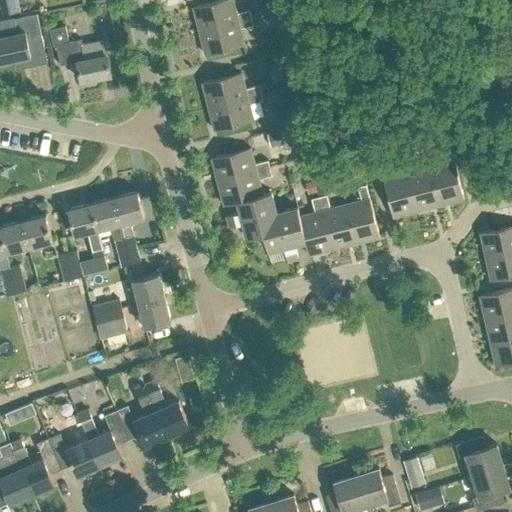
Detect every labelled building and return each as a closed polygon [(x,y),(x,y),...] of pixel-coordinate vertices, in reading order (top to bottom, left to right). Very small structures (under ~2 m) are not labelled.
[(222,0),(193,7),(199,31),(251,18),(249,10),(236,14),(232,0),(222,0)] [(37,13),(14,18),(17,32),(0,35),(0,62),(32,55),(28,39),(42,36),(37,13)] [(199,31),(205,55),(243,45),(239,29),(253,25),(251,18),(199,31)] [(60,65),(77,61),(82,81),(111,75),(104,39),(83,44),(82,39),(68,42),(65,26),(50,30),(53,46),(56,46),(60,65)] [(274,69),(277,83),(289,81),(285,66),(274,69)] [(202,83),(208,107),(261,93),(259,86),(245,89),(241,73),(202,83)] [(261,93),(208,107),(214,131),(253,121),(249,104),(262,101),(261,93)] [(298,105),(275,111),(279,125),(302,119),(298,105)] [(448,125),(433,128),(436,139),(450,135),(448,125)] [(257,149),(275,147),(273,133),(255,136),(257,149)] [(415,133),(401,137),(406,154),(420,150),(415,133)] [(388,155),(384,140),(374,143),(377,158),(388,155)] [(430,166),(440,204),(464,197),(450,146),(441,148),(445,162),(430,166)] [(212,158),(218,181),(270,168),(268,161),(255,164),(250,148),(212,158)] [(357,148),(345,151),(347,159),(359,157),(357,148)] [(403,158),(417,210),(440,204),(430,166),(414,170),(411,156),(403,158)] [(383,178),(393,216),(417,210),(403,158),(395,160),(399,174),(383,178)] [(237,202),(262,194),(259,180),(272,176),(270,168),(218,181),(224,205),(237,202)] [(326,178),(316,181),(320,193),(329,190),(326,178)] [(307,182),(310,191),(316,189),(313,180),(307,182)] [(346,204),(356,242),(379,236),(366,185),(358,187),(361,200),(346,204)] [(114,197),(131,261),(141,259),(131,220),(144,217),(138,191),(114,197)] [(262,194),(237,202),(240,212),(226,216),(228,221),(276,209),(272,192),(262,194)] [(319,197),(333,248),(356,242),(346,204),(331,208),(327,195),(319,197)] [(111,226),(121,264),(131,261),(114,197),(92,203),(98,229),(99,229),(111,226)] [(315,212),(299,216),(306,242),(309,254),(333,248),(319,197),(311,199),(315,212)] [(98,229),(92,203),(68,209),(75,235),(88,231),(92,250),(103,247),(99,229),(98,229)] [(280,211),(293,259),(298,257),(295,245),(306,242),(299,216),(297,207),(280,211)] [(264,234),(277,212),(276,209),(228,221),(229,226),(242,223),(246,238),(264,234)] [(284,247),(287,260),(293,259),(280,211),(277,212),(264,234),(268,252),(284,247)] [(39,243),(53,240),(46,214),(22,220),(28,246),(31,259),(42,256),(39,243)] [(0,226),(7,252),(28,246),(22,220),(0,226)] [(511,224),(480,231),(485,255),(511,249),(511,224)] [(10,266),(7,252),(0,226),(0,225),(0,267),(7,294),(17,291),(10,266)] [(60,253),(66,279),(85,275),(79,249),(60,253)] [(511,249),(485,255),(490,279),(511,274),(511,249)] [(10,266),(17,291),(27,289),(20,263),(10,266)] [(134,279),(140,303),(165,296),(159,273),(134,279)] [(52,362),(67,357),(55,319),(84,310),(75,279),(49,287),(54,302),(55,301),(59,311),(43,316),(48,330),(39,333),(43,349),(47,347),(52,362)] [(511,287),(480,294),(485,318),(511,312),(511,287)] [(119,295),(92,302),(94,312),(122,305),(119,295)] [(140,303),(146,327),(171,320),(165,296),(140,303)] [(97,322),(124,315),(122,305),(94,312),(97,322)] [(511,312),(485,318),(490,342),(511,336),(511,312)] [(511,336),(490,342),(496,366),(511,362),(511,336)] [(190,365),(177,368),(180,381),(194,377),(190,365)] [(155,378),(145,382),(151,397),(161,393),(155,378)] [(133,417),(127,403),(116,408),(129,439),(140,434),(145,444),(167,434),(156,408),(151,397),(145,382),(134,387),(145,413),(133,417)] [(156,408),(167,434),(189,425),(178,398),(156,408)] [(19,407),(24,418),(35,414),(30,402),(19,407)] [(78,411),(101,463),(122,454),(117,444),(129,439),(116,408),(104,413),(110,428),(99,433),(88,407),(78,411)] [(50,437),(63,468),(74,463),(78,473),(101,463),(78,411),(67,416),(78,442),(67,447),(61,432),(50,437)] [(11,441),(33,493),(55,483),(51,473),(63,468),(50,437),(47,432),(35,437),(42,452),(30,457),(21,436),(11,441)] [(467,454),(473,475),(503,465),(496,443),(487,446),(482,435),(456,444),(460,456),(467,454)] [(33,493),(11,441),(0,445),(0,446),(3,454),(0,455),(0,495),(6,492),(11,502),(33,493)] [(404,459),(413,486),(425,482),(417,455),(404,459)] [(473,498),(477,510),(502,501),(501,490),(510,488),(503,465),(473,475),(480,495),(473,498)] [(379,467),(356,474),(365,503),(386,497),(389,504),(401,501),(392,473),(382,476),(379,467)] [(338,490),(326,494),(331,511),(345,511),(345,509),(365,503),(356,474),(335,480),(338,490)] [(414,492),(419,509),(433,504),(429,488),(414,492)] [(272,500),(275,511),(311,511),(307,500),(297,502),(294,493),(272,500)] [(275,511),(272,500),(250,507),(251,511),(275,511)]
